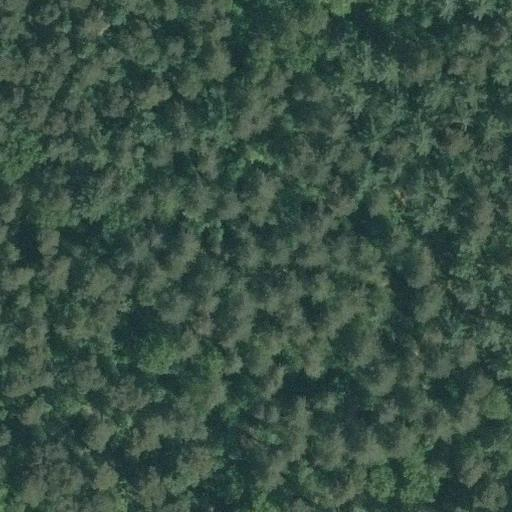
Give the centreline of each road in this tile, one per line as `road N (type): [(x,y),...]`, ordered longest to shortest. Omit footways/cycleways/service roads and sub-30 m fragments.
road 1 (track): [(511,382),(315,14)]
road 2 (track): [(353,0),(0,147)]
